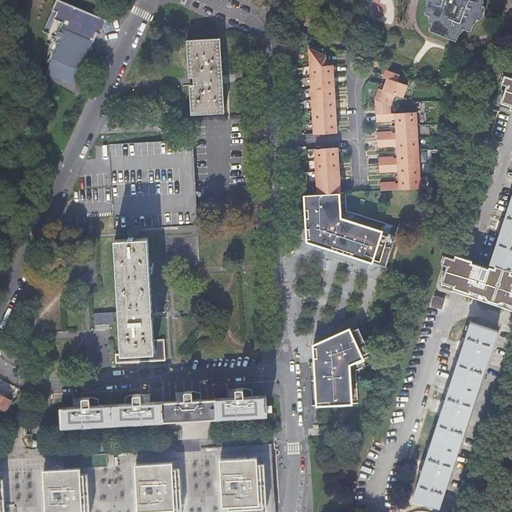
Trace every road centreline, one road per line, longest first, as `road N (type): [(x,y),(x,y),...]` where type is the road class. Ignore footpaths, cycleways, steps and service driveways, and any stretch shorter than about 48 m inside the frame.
road 1 (residential): [(511,133),(379,490),(381,511)]
road 2 (residential): [(0,313),(148,0)]
road 3 (residential): [(0,365),(51,383),(288,369)]
road 4 (residential): [(288,369),(273,146)]
road 5 (residential): [(273,146),(263,34),(201,0)]
road 6 (residential): [(291,511),(288,369)]
